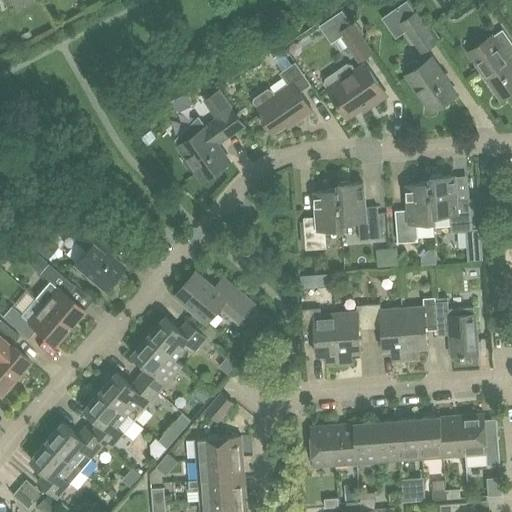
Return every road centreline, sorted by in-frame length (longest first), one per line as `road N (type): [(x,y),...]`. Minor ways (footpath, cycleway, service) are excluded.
road 1 (residential): [(0,452),(192,245),(212,213),(262,168),(312,149),(511,144)]
road 2 (residential): [(288,511),(267,492),(262,430),(293,392),(510,376)]
